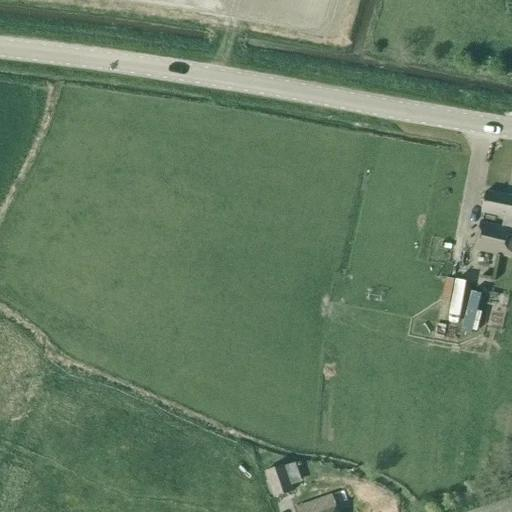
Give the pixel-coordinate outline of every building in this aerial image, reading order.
[(511,197),(485,193),(481,213),(503,217),(502,227),(480,222),(474,251),(511,258),(511,197)] [(463,315),(470,280),(449,276),(445,300),(455,302),(453,313),(463,315)] [(471,290),(468,329),(479,330),(482,291),(471,290)] [(264,473),(272,498),(294,492),(286,466),(264,473)] [(338,511),(333,496),(295,509),(295,511),(338,511)]
